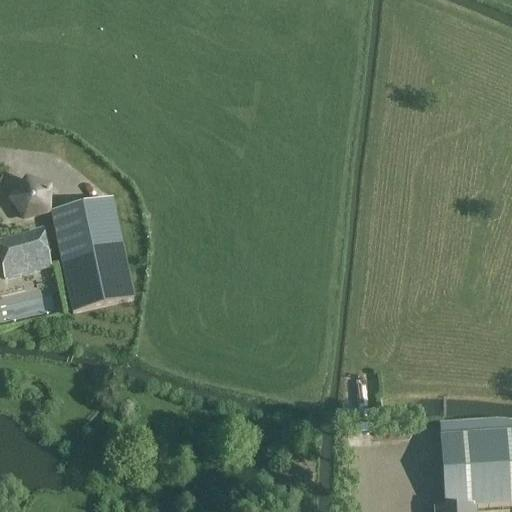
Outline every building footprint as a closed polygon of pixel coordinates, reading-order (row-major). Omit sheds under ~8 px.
[(8,202),(22,224),(50,218),(52,190),(25,180),(8,202)] [(112,202),(51,215),(72,316),(134,301),(112,202)] [(43,233),(0,243),(0,262),(5,282),(52,271),(43,233)] [(0,303),(2,319),(61,310),(57,283),(0,292),(0,303)] [(433,510),(433,511),(475,511),(476,510),(511,507),(511,433),(439,438),(443,509),(433,510)]
